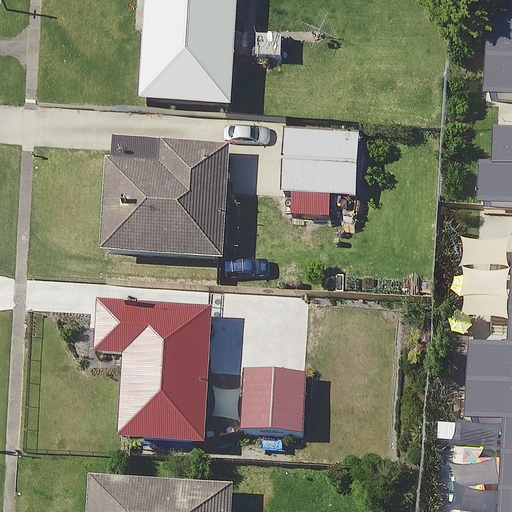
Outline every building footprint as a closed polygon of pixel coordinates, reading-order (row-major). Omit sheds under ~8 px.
[(227,0),(141,0),(136,101),(222,105),(227,0)] [(491,54),(467,52),(463,114),(487,116),(491,54)] [(349,197),(352,135),(278,132),(276,194),(349,197)] [(222,148),(159,145),(158,169),(99,166),(95,254),(216,260),(222,148)] [(511,189),(448,187),(446,265),(509,267),(511,189)] [(204,308),(91,301),(88,354),(119,356),(114,439),(196,444),(204,308)] [(295,435),(299,375),(239,372),(236,431),(295,435)] [(224,511),(225,486),(87,481),(85,511),(224,511)]
